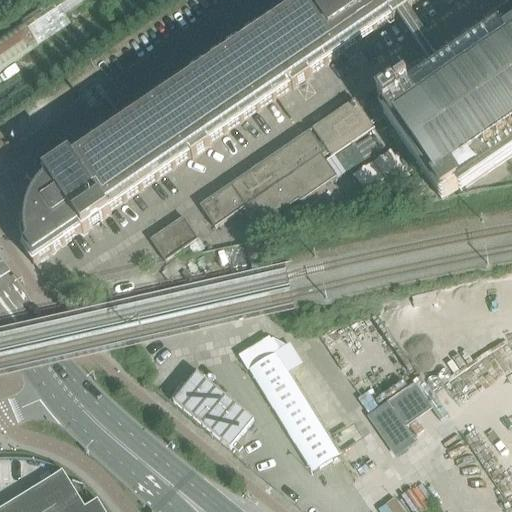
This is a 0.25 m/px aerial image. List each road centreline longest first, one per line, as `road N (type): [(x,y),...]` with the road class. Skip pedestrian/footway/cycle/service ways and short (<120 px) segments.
road 1 (primary): [(66,393),(186,500)]
road 2 (residential): [(100,104),(0,175)]
